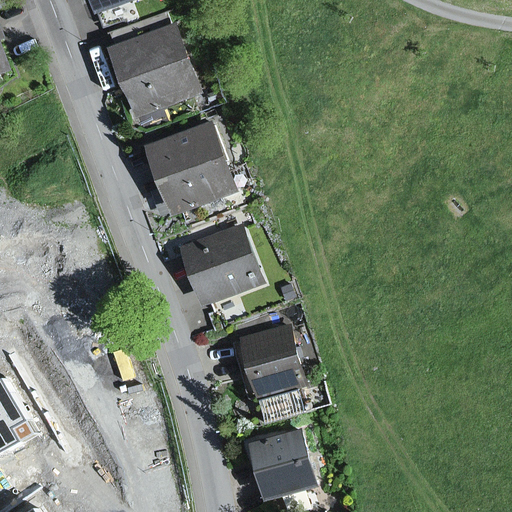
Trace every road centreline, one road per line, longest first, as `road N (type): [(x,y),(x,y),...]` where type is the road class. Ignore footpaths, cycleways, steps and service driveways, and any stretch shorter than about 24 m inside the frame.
road 1 (unknown): [(451,511),(374,397),(327,293),(260,0)]
road 2 (residential): [(50,0),(190,360),(227,511)]
